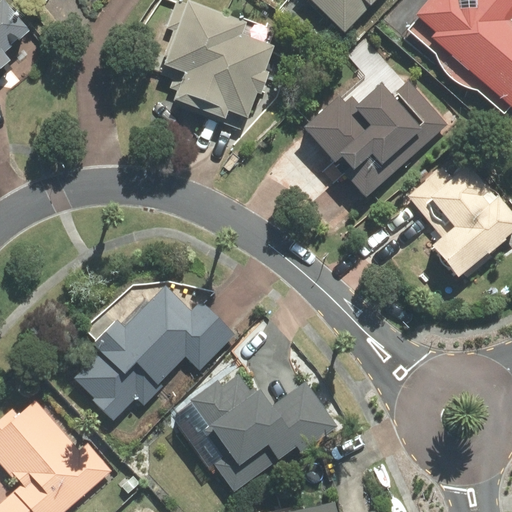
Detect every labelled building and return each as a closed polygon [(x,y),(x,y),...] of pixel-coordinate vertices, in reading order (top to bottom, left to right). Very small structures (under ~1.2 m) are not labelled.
[(6,0),(0,6),(0,73),(13,61),(10,57),(38,30),(9,0),(6,0)] [(282,31),(188,0),(179,0),(170,29),(178,32),(167,66),(190,73),(180,104),(229,120),(233,108),(254,115),(282,31)] [(311,0),(349,34),(379,0),(311,0)] [(511,0),(433,0),(420,15),(423,18),(412,31),(439,55),(440,57),(440,58),(440,60),(441,61),(441,63),(442,65),(442,66),(443,67),(444,69),(444,70),(445,72),(446,73),(447,74),(448,76),(449,77),(450,78),(451,79),(453,80),(454,81),(455,82),(457,83),(458,84),(459,85),(461,85),(462,86),(464,87),(465,87),(467,88),(468,88),(470,89),(471,89),(473,89),(475,89),(476,89),(478,90),(506,115),(511,108),(511,0)] [(452,127),(412,83),(392,101),(383,90),(362,109),(348,93),(306,130),(335,163),(325,172),(338,187),(349,177),(370,201),(452,127)] [(511,235),(511,210),(467,163),(454,175),(448,168),(414,199),(446,234),(433,247),(464,280),(511,235)] [(145,406),(191,360),(204,372),(239,337),(215,313),(204,324),(162,283),(120,326),(110,316),(89,336),(101,348),(71,378),(116,423),(139,400),(145,406)] [(238,368),(191,405),(232,458),(218,469),(238,495),(301,445),(308,454),(339,430),(304,384),(271,410),(238,368)] [(0,511),(71,511),(114,476),(47,398),(22,419),(15,412),(0,424),(0,457),(22,483),(0,501),(0,511)] [(340,511),(338,502),(296,511),(387,511),(381,511),(340,511)]
